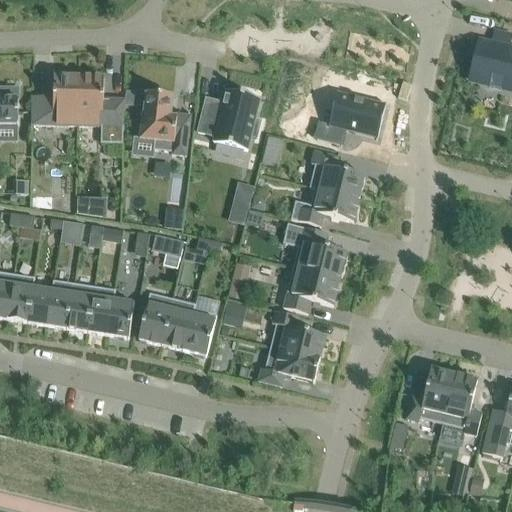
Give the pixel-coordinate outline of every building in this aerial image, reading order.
[(474,59),(469,78),(490,83),(489,88),(503,92),(504,87),(511,88),(511,50),(510,49),(511,39),(511,35),(495,31),(491,45),(480,42),(476,60),(474,59)] [(78,129),(79,79),(54,79),(54,101),(48,101),(48,99),(33,99),(32,128),(78,129)] [(123,146),(124,101),(110,101),(109,103),(104,103),(104,80),(79,79),(78,129),(103,130),(103,146),(123,146)] [(126,93),(125,108),(139,109),(140,94),(126,93)] [(205,106),(198,135),(215,139),(214,145),(248,153),(251,139),(256,140),(261,123),(255,121),(260,101),(226,93),(222,110),(205,106)] [(329,128),(319,125),(315,141),(342,147),(346,133),(376,141),(376,142),(377,142),(386,106),(385,106),(385,107),(339,96),(339,94),(338,94),(329,128)] [(172,155),(172,157),(186,159),(191,118),(176,116),(176,120),(170,120),(173,99),(147,96),(145,117),(143,117),(140,141),(154,143),(153,153),(172,155)] [(0,127),(18,127),(18,102),(0,101),(0,127)] [(359,202),(365,179),(335,172),(338,160),(315,154),(312,167),(315,168),(310,190),(359,202)] [(354,225),(359,202),(310,190),(310,191),(314,192),(311,208),(296,204),(291,222),(321,230),(324,218),(354,225)] [(256,198),(252,211),(265,214),(266,207),(261,199),(256,198)] [(79,200),(78,216),(86,218),(87,203),(84,200),(79,200)] [(232,210),(228,225),(244,229),(248,213),(232,210)] [(249,212),(245,228),(259,231),(262,216),(249,212)] [(21,230),(23,218),(11,216),(9,228),(21,230)] [(33,232),(35,220),(23,218),(21,230),(33,232)] [(50,230),(62,232),(64,224),(52,222),(50,230)] [(166,226),(165,233),(184,235),(184,228),(166,226)] [(346,255),(325,250),(328,237),(288,227),(283,246),(298,250),(293,271),(340,282),(346,255)] [(91,237),(103,238),(104,230),(92,228),(91,237)] [(124,233),(104,230),(103,238),(102,242),(122,245),(124,233)] [(138,235),(136,247),(148,249),(150,237),(138,235)] [(173,242),(157,238),(153,254),(169,257),(173,242)] [(209,251),(211,243),(199,240),(196,252),(208,255),(209,251)] [(223,246),(211,243),(209,251),(221,254),(223,246)] [(333,309),(340,282),(293,271),(283,311),(305,316),(309,303),(333,309)] [(0,321),(7,323),(14,278),(0,275),(0,321)] [(27,326),(33,290),(34,290),(35,281),(14,278),(7,323),(27,326)] [(68,332),(75,287),(54,283),(52,293),(53,293),(48,329),(68,332)] [(228,298),(244,302),(248,287),(232,283),(228,298)] [(88,335),(95,290),(75,287),(68,332),(88,335)] [(48,329),(53,293),(52,293),(34,290),(33,290),(27,326),(48,329)] [(108,338),(113,303),(114,303),(116,293),(95,290),(88,335),(108,338)] [(162,348),(173,302),(150,297),(139,343),(162,348)] [(184,354),(194,312),(195,313),(196,308),(173,302),(162,348),(184,354)] [(129,342),(135,306),(114,303),(113,303),(108,338),(129,342)] [(230,303),(224,326),(234,329),(238,312),(245,314),(246,307),(230,303)] [(207,360),(217,318),(195,313),(194,312),(184,354),(207,360)] [(320,362),(326,339),(296,332),(299,320),(276,314),(274,322),(277,323),(271,350),(320,362)] [(314,385),(320,362),(271,350),(265,372),(262,372),(258,384),(282,390),(285,378),(314,385)] [(412,399),(407,422),(419,425),(420,421),(442,427),(455,377),(431,372),(424,402),(412,399)] [(442,427),(438,443),(461,449),(464,436),(476,439),(482,416),(470,413),(478,383),(455,377),(442,427)] [(493,413),(483,456),(502,461),(506,446),(511,447),(511,391),(506,416),(493,413)] [(324,500),(296,496),(295,504),(294,505),(322,509),(337,511),(355,511),(357,506),(324,500)]
